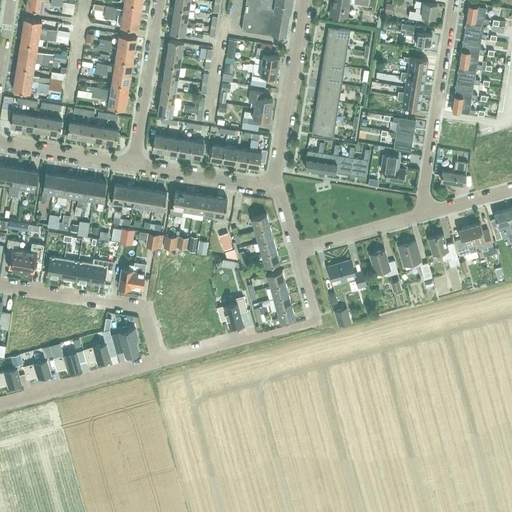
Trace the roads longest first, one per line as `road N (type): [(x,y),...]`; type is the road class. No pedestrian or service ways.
road 1 (residential): [(429,213),(422,187),(454,0)]
road 2 (residential): [(0,285),(137,306),(160,360)]
road 3 (residential): [(277,187),(305,0)]
road 4 (residential): [(160,360),(0,405)]
road 5 (residential): [(133,163),(158,0)]
road 6 (residential): [(316,321),(160,360)]
road 7 (residential): [(277,187),(133,163)]
road 8 (residential): [(297,249),(429,213)]
road 9 (residential): [(133,163),(0,140)]
